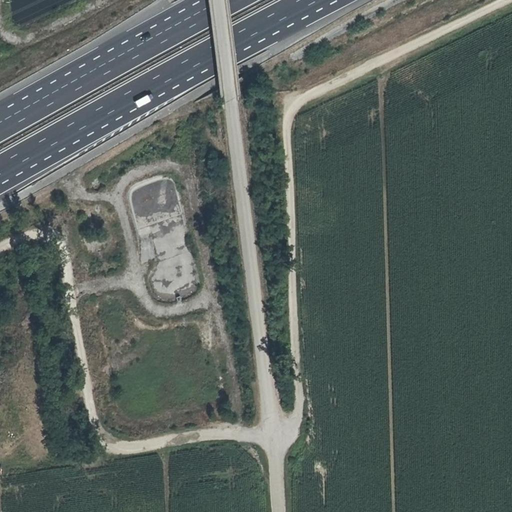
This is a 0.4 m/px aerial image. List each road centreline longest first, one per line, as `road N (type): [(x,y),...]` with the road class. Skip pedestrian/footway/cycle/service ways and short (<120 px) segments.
road 1 (track): [(272,434),(297,418),(294,105),(511,0)]
road 2 (unclassified): [(276,511),(216,0)]
road 3 (track): [(272,434),(125,450),(99,432),(64,242),(47,233),(0,253)]
road 4 (motorway): [(0,167),(305,0)]
road 5 (motorway): [(230,0),(0,126)]
